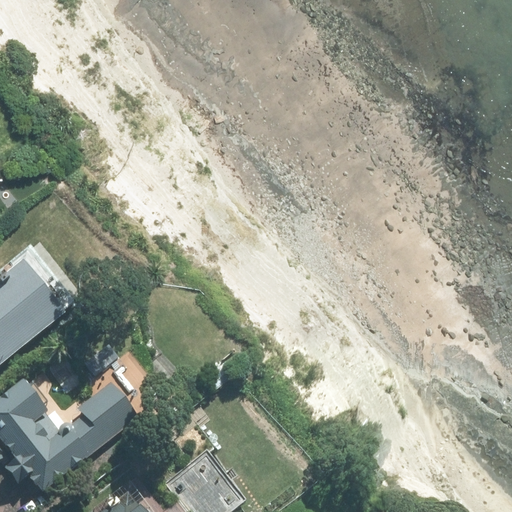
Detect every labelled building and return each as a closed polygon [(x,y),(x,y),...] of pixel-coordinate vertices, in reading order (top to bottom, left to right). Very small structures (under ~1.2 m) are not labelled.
[(0,362),(20,346),(17,341),(32,329),(35,334),(59,314),(56,310),(69,300),(53,280),(40,291),(16,262),(0,275),(0,362)] [(220,358),(230,350),(225,344),(214,353),(220,358)] [(191,369),(182,360),(177,364),(186,373),(191,369)] [(212,390),(230,376),(222,367),(204,381),(212,390)] [(45,418),(17,382),(0,395),(0,447),(10,460),(0,467),(0,468),(14,486),(24,478),(38,496),(119,431),(97,403),(83,414),(81,411),(73,418),(75,420),(65,428),(52,412),(45,418)] [(115,500),(98,511),(130,511),(123,502),(119,505),(115,500)]
